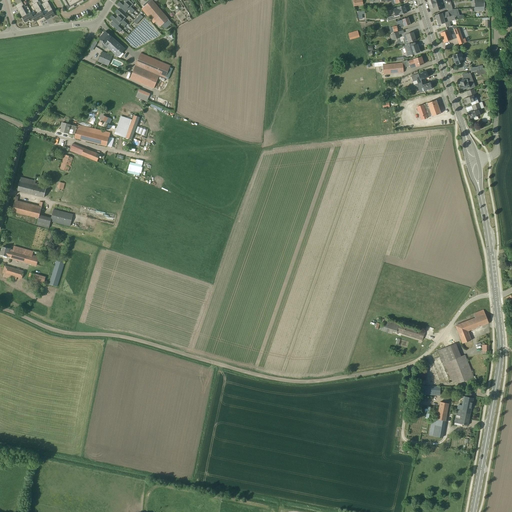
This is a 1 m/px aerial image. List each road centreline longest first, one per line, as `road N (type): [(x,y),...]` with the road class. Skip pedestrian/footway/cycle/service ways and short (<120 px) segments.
road 1 (track): [(0,308),(60,332),(130,337),(264,377),(316,381),(415,361),(468,301),(489,295)]
road 2 (unclassified): [(0,223),(28,127),(98,21)]
road 3 (primary): [(473,511),(499,366),(495,295)]
road 4 (residential): [(477,160),(496,147),(495,0)]
road 5 (primary): [(464,133),(419,0)]
